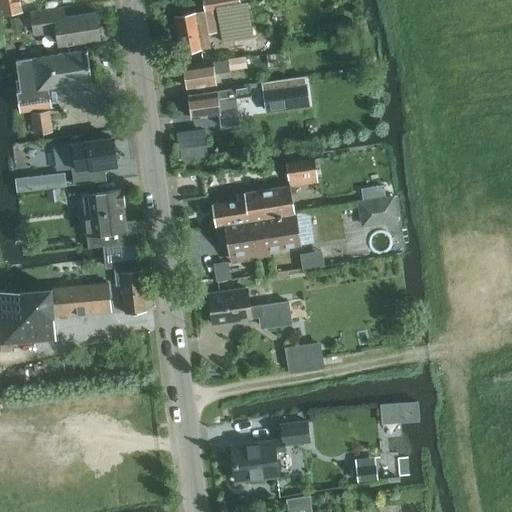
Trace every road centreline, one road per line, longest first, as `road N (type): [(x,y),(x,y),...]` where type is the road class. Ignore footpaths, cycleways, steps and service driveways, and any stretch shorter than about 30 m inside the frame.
road 1 (tertiary): [(196,511),(137,0)]
road 2 (track): [(472,511),(458,406),(460,344),(179,399)]
road 3 (track): [(0,436),(186,446)]
